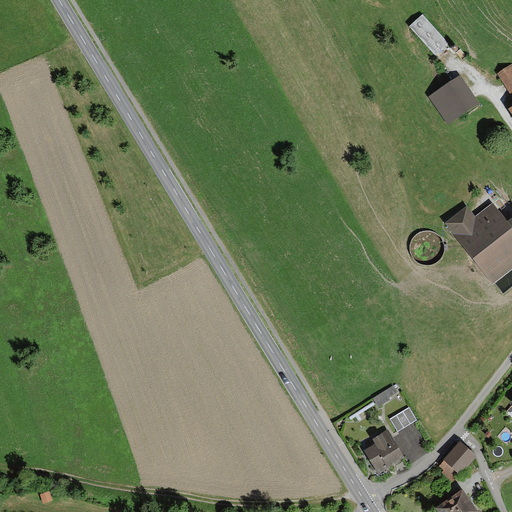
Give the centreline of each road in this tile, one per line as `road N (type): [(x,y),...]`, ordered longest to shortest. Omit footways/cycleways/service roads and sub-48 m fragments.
road 1 (secondary): [(59,0),(365,504)]
road 2 (residential): [(365,504),(431,459),(458,428)]
